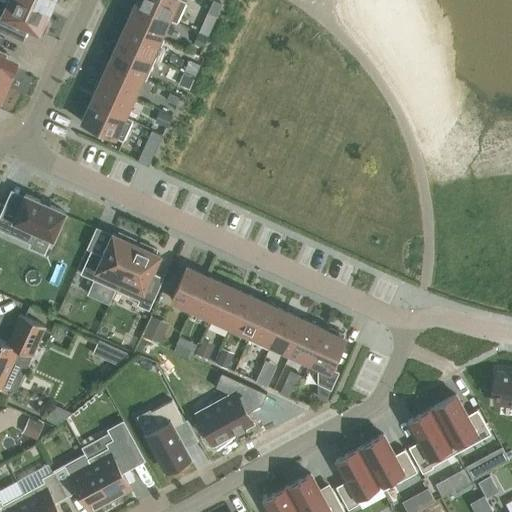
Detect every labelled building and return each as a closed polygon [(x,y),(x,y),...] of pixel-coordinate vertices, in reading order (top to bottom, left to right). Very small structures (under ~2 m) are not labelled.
[(0,30),(7,34),(12,21),(43,35),(47,25),(45,19),(49,11),(25,0),(8,0),(7,5),(0,2),(0,30)] [(25,0),(49,11),(53,3),(58,0),(25,0)] [(182,0),(137,0),(135,5),(168,19),(177,23),(186,2),(182,0)] [(135,5),(127,23),(160,37),(168,19),(135,5)] [(203,33),(213,37),(221,16),(211,12),(203,33)] [(127,23),(118,43),(155,60),(164,39),(160,37),(127,23)] [(118,43),(109,63),(141,78),(146,80),(155,60),(118,43)] [(0,84),(5,86),(14,66),(2,61),(5,56),(6,52),(0,49),(0,84)] [(109,63),(100,82),(133,97),(141,78),(109,63)] [(133,97),(100,82),(91,102),(124,116),(133,97)] [(124,116),(91,102),(82,122),(123,141),(133,120),(124,116)] [(5,205),(0,215),(0,229),(31,243),(36,232),(53,239),(65,212),(25,194),(17,211),(5,205)] [(80,274),(115,290),(136,244),(134,243),(135,240),(118,232),(117,235),(113,233),(103,255),(91,250),(80,274)] [(139,245),(136,244),(115,290),(139,301),(137,305),(149,310),(162,283),(150,277),(160,255),(155,253),(157,250),(140,242),(139,245)] [(191,308),(206,276),(186,267),(172,299),(191,308)] [(211,322),(213,318),(212,318),(226,285),(224,283),(224,284),(206,276),(191,308),(189,313),(211,322)] [(212,318),(213,318),(230,326),(231,326),(245,294),(229,286),(226,285),(212,318)] [(229,330),(249,339),(265,302),(263,301),(263,302),(245,294),(231,326),(230,326),(229,330)] [(270,349),(272,345),(271,344),(285,311),(268,304),(268,303),(265,302),(249,339),(270,349)] [(271,344),(272,345),(290,353),(305,320),(303,319),(285,311),(271,344)] [(20,314),(7,343),(0,339),(0,388),(1,389),(19,349),(32,355),(45,326),(20,314)] [(150,334),(161,337),(166,322),(155,318),(150,334)] [(290,353),(309,362),(310,362),(325,329),(307,322),(307,321),(305,320),(290,353)] [(328,331),(325,329),(310,362),(309,362),(307,366),(318,371),(318,383),(332,389),(340,371),(332,368),(345,339),(342,337),(344,334),(329,328),(328,331)] [(190,356),(194,344),(183,339),(178,352),(190,356)] [(96,355),(124,370),(131,356),(104,341),(96,355)] [(204,341),(201,356),(218,358),(220,343),(204,341)] [(511,372),(498,371),(495,403),(511,404),(511,372)] [(260,372),(257,381),(268,386),(272,376),(260,372)] [(230,394),(197,412),(214,444),(235,432),(236,434),(245,428),(245,427),(252,423),(247,412),(262,404),(267,393),(222,373),(215,387),(230,394)] [(456,394),(432,407),(456,452),(490,433),(490,432),(477,409),(467,415),(456,394)] [(157,423),(144,430),(165,470),(179,463),(180,466),(191,460),(173,427),(183,421),(172,400),(151,411),(157,423)] [(432,407),(408,420),(419,441),(408,447),(422,472),(433,467),(432,465),(456,452),(432,407)] [(108,447),(87,458),(110,500),(131,489),(119,467),(131,461),(143,455),(123,420),(107,429),(114,443),(108,447)] [(382,434),(358,447),(379,485),(382,490),(406,477),(416,472),(404,449),(394,455),(382,434)] [(358,447),(335,460),(346,481),(335,486),(348,509),(358,503),(356,498),(379,485),(358,447)] [(502,447),(485,456),(492,468),(509,459),(502,447)] [(53,471),(67,496),(78,490),(89,511),(110,500),(87,458),(67,469),(65,465),(53,471)] [(23,493),(33,511),(60,511),(55,502),(67,496),(53,471),(42,478),(44,482),(23,493)] [(309,474),(286,486),(299,511),(342,511),(343,511),(331,489),(320,494),(309,474)] [(448,477),(435,484),(442,496),(455,490),(448,477)] [(500,503),(511,495),(511,492),(506,483),(493,490),(500,503)] [(299,511),(286,486),(262,499),(268,511),(299,511)] [(428,488),(419,492),(426,505),(435,501),(428,488)] [(0,500),(0,511),(33,511),(23,493),(3,504),(1,500),(0,500)]
